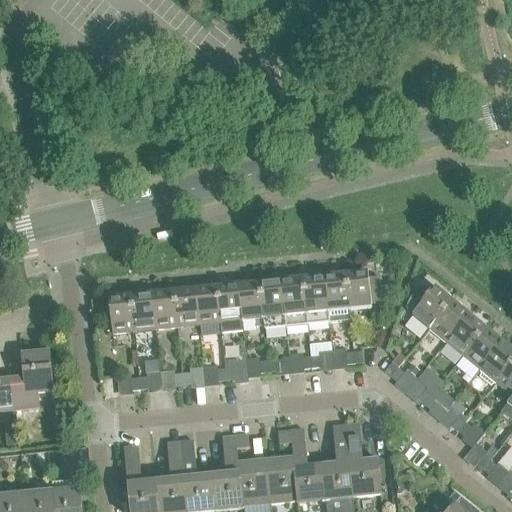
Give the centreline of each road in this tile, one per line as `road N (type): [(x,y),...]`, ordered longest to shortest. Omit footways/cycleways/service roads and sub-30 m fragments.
road 1 (tertiary): [(58,222),(511,115)]
road 2 (residential): [(501,511),(364,398),(99,425)]
road 3 (residential): [(73,307),(99,425)]
